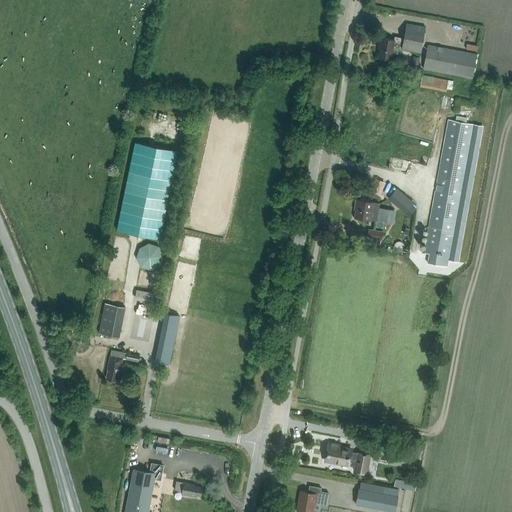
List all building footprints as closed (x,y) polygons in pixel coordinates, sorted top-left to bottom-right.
[(421,53),(425,27),(407,23),(402,49),(421,53)] [(381,44),(378,56),(391,58),(392,52),(398,53),(399,46),(401,37),(395,36),(394,40),(381,37),(379,43),(381,44)] [(428,45),(423,69),(473,77),(477,53),(428,45)] [(421,86),(447,91),(449,80),(423,75),(421,86)] [(423,248),(422,253),(425,253),(425,252),(429,253),(428,260),(428,263),(447,266),(448,263),(448,260),(457,262),(482,125),(473,124),(466,122),(455,120),(449,119),(425,248),(423,248)] [(161,237),(176,148),(133,141),(127,177),(143,180),(142,184),(145,184),(144,191),(146,191),(145,197),(150,198),(147,218),(146,218),(144,229),(138,228),(137,233),(161,237)] [(380,194),(385,182),(376,178),(370,190),(380,194)] [(413,204),(395,189),(387,198),(405,213),(413,204)] [(356,199),(355,205),(357,206),(355,217),(370,220),(374,220),(374,219),(386,221),(388,209),(379,207),(380,203),(356,199)] [(381,239),(383,231),(369,229),(367,237),(381,239)] [(163,248),(142,241),(135,263),(156,269),(163,248)] [(155,292),(136,289),(135,298),(153,302),(155,292)] [(99,333),(119,337),(125,307),(105,303),(99,333)] [(155,361),(169,364),(179,315),(165,312),(155,361)] [(123,358),(139,361),(140,355),(111,350),(110,355),(107,369),(108,370),(107,378),(117,380),(119,372),(120,372),(123,358)] [(329,442),(325,461),(355,466),(354,470),(366,472),(370,455),(351,451),(351,449),(340,446),(340,445),(329,442)] [(388,463),(410,467),(413,451),(391,447),(388,463)] [(144,511),(146,503),(148,503),(154,476),(161,477),(163,465),(152,463),(150,472),(135,469),(126,511),(144,511)] [(416,484),(395,480),(394,486),(414,490),(416,484)] [(195,485),(195,484),(184,482),(176,481),(174,491),(182,492),(181,496),(196,498),(197,493),(201,494),(203,487),(195,485)] [(313,486),(312,493),(301,491),(297,511),(298,511),(312,511),(314,502),(326,505),(329,492),(321,491),(321,487),(313,486)] [(358,489),(355,503),(357,504),(367,506),(395,511),(398,496),(383,493),(358,489)]
